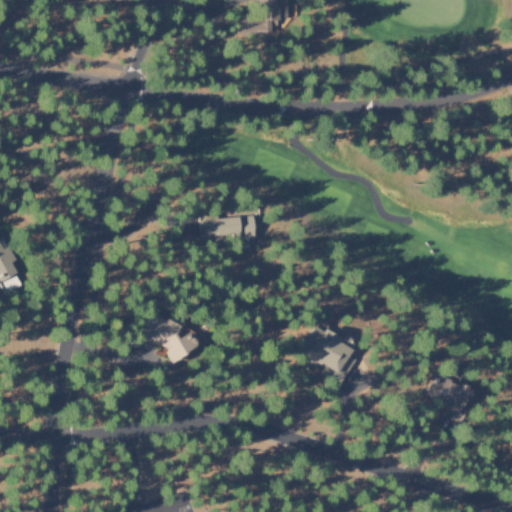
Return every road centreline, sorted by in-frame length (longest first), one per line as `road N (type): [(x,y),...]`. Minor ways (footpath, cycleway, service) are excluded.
road 1 (residential): [(2,67),(138,94),(332,108),(450,98),(511,78),(2,67)]
road 2 (residential): [(511,507),(227,424),(49,437)]
road 3 (residential): [(125,92),(62,329),(47,511)]
